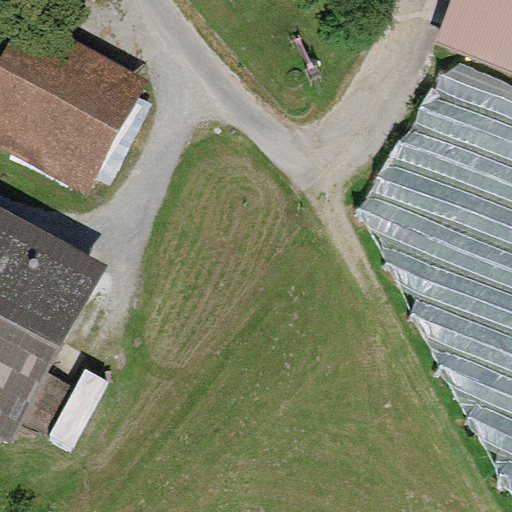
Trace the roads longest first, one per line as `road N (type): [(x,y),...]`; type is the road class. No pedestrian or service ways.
road 1 (track): [(488,511),(318,182)]
road 2 (residential): [(155,0),(231,94),(318,182)]
